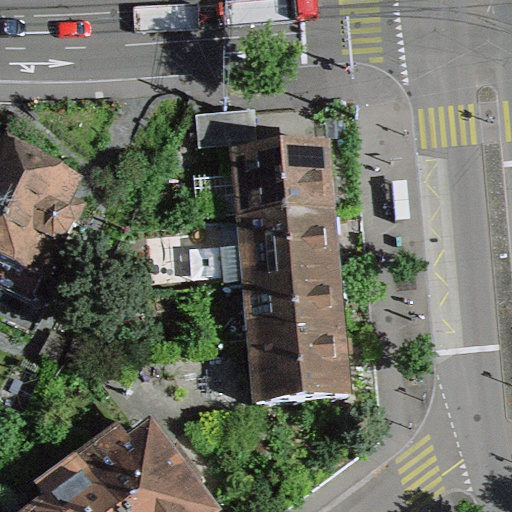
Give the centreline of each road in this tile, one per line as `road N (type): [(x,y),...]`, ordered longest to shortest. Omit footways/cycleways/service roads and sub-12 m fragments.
road 1 (primary): [(472,0),(511,348)]
road 2 (secondary): [(0,16),(286,0)]
road 3 (residential): [(511,423),(460,448),(370,511)]
